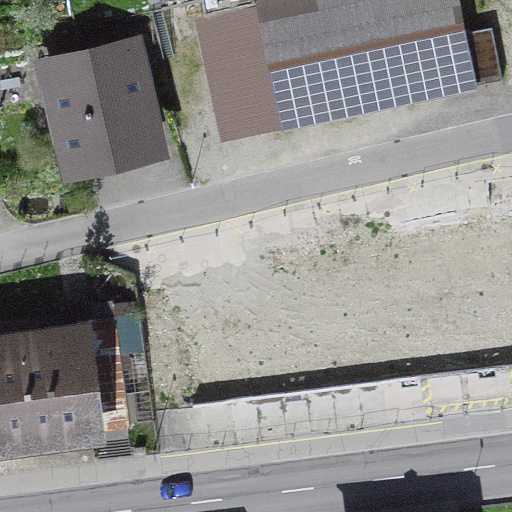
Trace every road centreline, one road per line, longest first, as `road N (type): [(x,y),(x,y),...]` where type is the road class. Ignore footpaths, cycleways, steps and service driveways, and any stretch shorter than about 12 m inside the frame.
road 1 (residential): [(0,254),(511,128)]
road 2 (primary): [(156,511),(511,467)]
